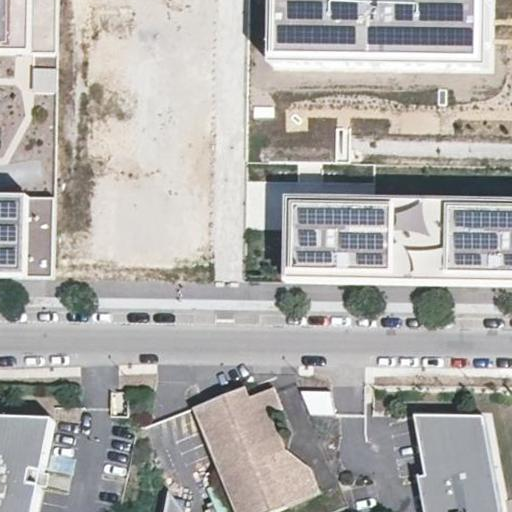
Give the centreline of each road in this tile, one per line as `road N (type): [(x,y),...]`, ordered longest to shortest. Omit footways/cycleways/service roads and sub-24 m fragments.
road 1 (residential): [(0,340),(511,345)]
road 2 (unknown): [(50,0),(47,76),(24,176)]
